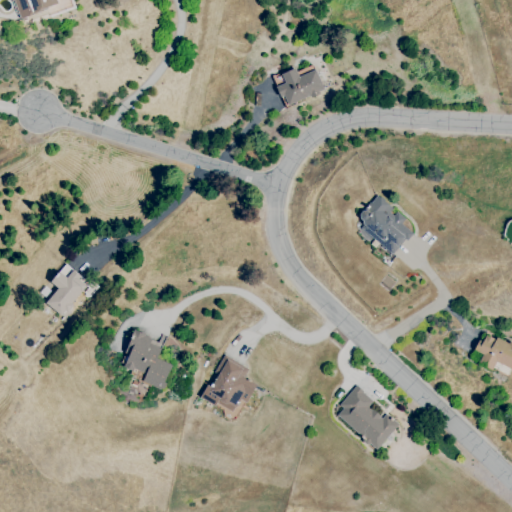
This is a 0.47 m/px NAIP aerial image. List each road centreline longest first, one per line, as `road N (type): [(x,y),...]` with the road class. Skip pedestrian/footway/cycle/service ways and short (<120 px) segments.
road 1 (residential): [(511,478),(301,280),(281,251),(276,186)]
road 2 (residential): [(276,186),(305,143),(337,121),(511,125)]
road 3 (residential): [(276,186),(35,110)]
